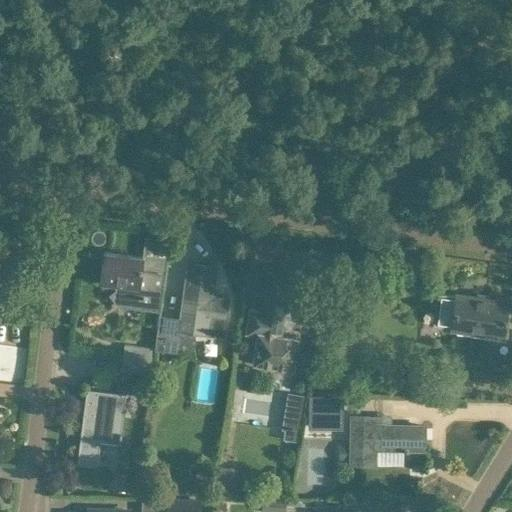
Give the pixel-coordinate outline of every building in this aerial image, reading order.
[(103,252),(99,282),(111,283),(111,285),(114,286),(114,290),(128,307),(159,312),(165,273),(164,273),(152,271),(154,259),(155,259),(155,258),(103,252)] [(179,323),(158,320),(154,349),(176,352),(177,347),(192,349),(195,333),(222,337),(228,298),(211,296),(215,267),(188,263),(179,323)] [(306,279),(267,273),(261,311),(250,309),(247,332),(258,334),(253,363),(293,369),(298,338),(280,336),(286,297),(303,300),(300,314),(320,317),(325,286),(305,283),(306,279)] [(451,328),(503,334),(507,304),(455,297),(439,295),(436,325),(452,327),(451,328)] [(152,361),(153,349),(150,348),(124,345),(122,358),(152,361)] [(150,374),(152,361),(122,358),(121,370),(146,374),(150,374)] [(446,374),(443,393),(468,396),(468,394),(470,394),(472,377),(446,374)] [(76,464),(97,467),(101,437),(120,439),(126,394),(114,393),(86,389),(76,464)] [(285,392),(283,439),(299,440),(302,393),(285,392)] [(306,428),(342,429),(342,395),(307,395),(306,428)] [(350,464),(374,464),(375,449),(424,449),(424,425),(381,425),(381,417),(350,417),(350,464)] [(212,451),(190,447),(184,488),(206,491),(212,451)] [(229,497),(233,468),(215,465),(211,495),(229,497)] [(200,511),(201,499),(165,498),(165,511),(200,511)] [(260,511),(284,511),(284,498),(261,498),(260,511)]
